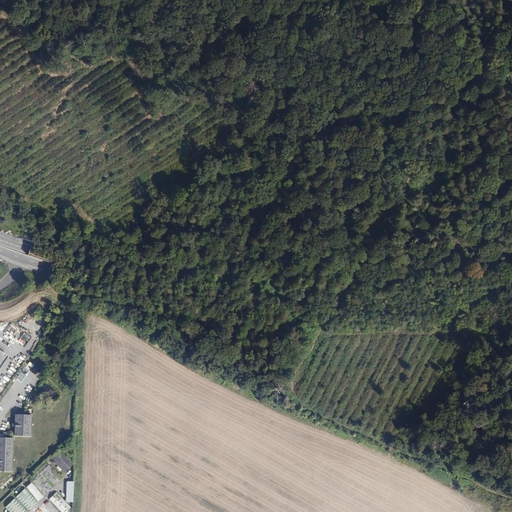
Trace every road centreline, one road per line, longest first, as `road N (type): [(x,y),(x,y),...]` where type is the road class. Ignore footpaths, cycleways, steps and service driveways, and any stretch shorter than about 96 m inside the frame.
road 1 (motorway): [(0,251),(132,286),(287,309),(414,311),(511,297)]
road 2 (motorway): [(511,280),(406,295),(282,292),(0,240)]
road 3 (unknown): [(317,338),(482,51)]
road 4 (unknown): [(511,498),(304,409),(289,386),(317,338)]
